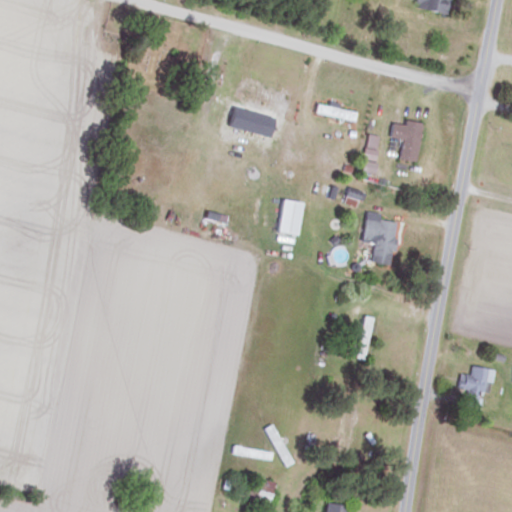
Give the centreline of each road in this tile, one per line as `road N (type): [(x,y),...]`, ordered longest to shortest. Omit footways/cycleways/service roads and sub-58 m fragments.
road 1 (tertiary): [(406,511),(494,0)]
road 2 (residential): [(474,94),(127,0)]
